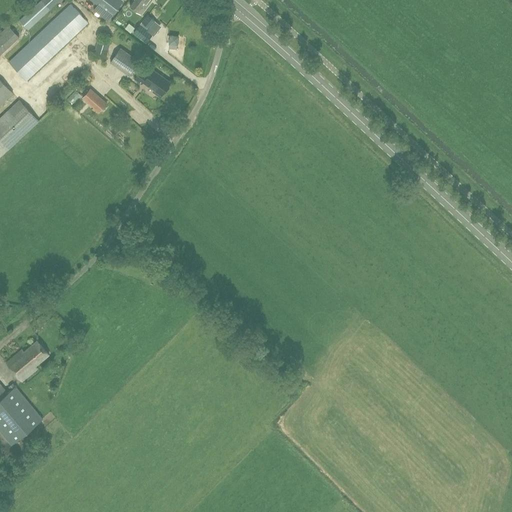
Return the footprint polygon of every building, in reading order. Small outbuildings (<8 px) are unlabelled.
[(42,0),(41,0),(20,20),(28,29),(50,9),(42,0)] [(42,0),(50,9),(60,0),(42,0)] [(123,1),(121,0),(90,0),(97,5),(93,10),(107,21),(123,1)] [(134,0),(129,6),(141,15),(152,0),(134,0)] [(26,80),(88,22),(71,4),(9,62),(26,80)] [(152,34),(148,31),(156,21),(148,14),(134,32),(146,42),(152,34)] [(0,33),(0,55),(19,37),(9,26),(0,33)] [(105,59),(110,42),(98,39),(94,56),(105,59)] [(120,49),(110,63),(129,76),(139,62),(120,49)] [(143,82),(162,95),(171,82),(152,69),(148,75),(140,70),(134,79),(142,84),(143,82)] [(0,103),(12,92),(0,79),(0,103)] [(135,93),(139,88),(129,82),(125,87),(135,93)] [(107,103),(90,88),(82,98),(93,108),(91,110),(97,115),(107,103)] [(19,100),(0,117),(0,155),(38,121),(19,100)] [(36,365),(49,354),(38,340),(24,352),(22,349),(6,362),(22,381),(38,368),(36,365)] [(0,431),(12,445),(43,419),(15,387),(8,393),(0,382),(0,431)]
